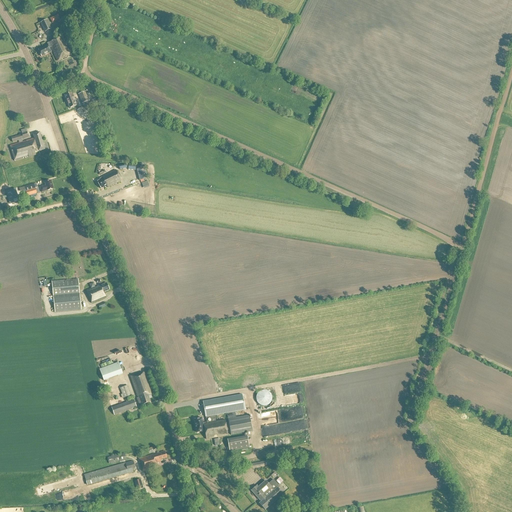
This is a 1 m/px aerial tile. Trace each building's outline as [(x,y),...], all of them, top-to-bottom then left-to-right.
[(60,20),(58,15),(50,19),(52,24),(60,20)] [(45,33),(51,30),(47,20),(40,23),(45,33)] [(51,48),(57,62),(71,55),(68,49),(67,49),(65,45),(66,44),(62,37),(49,43),(50,45),(51,48)] [(45,55),(51,52),(49,48),(51,48),(50,45),(41,49),(42,49),(38,51),(40,53),(39,54),(40,56),(41,56),(45,55)] [(86,93),(86,92),(78,95),(82,104),(89,101),(92,100),(89,93),(86,93)] [(69,109),(76,106),(73,98),(74,98),(72,93),(65,95),(69,109)] [(18,141),(19,144),(10,146),(13,157),(15,162),(29,158),(36,156),(35,153),(38,152),(45,150),(39,133),(33,135),(34,139),(23,142),(22,140),(29,138),(26,129),(21,131),(22,135),(11,138),(13,143),(18,141)] [(143,168),(137,170),(139,180),(146,178),(143,168)] [(108,188),(121,181),(116,170),(101,178),(102,179),(100,180),(100,181),(97,182),(101,189),(105,187),(105,188),(107,187),(108,188)] [(51,181),(44,183),(45,186),(40,187),(42,193),(47,191),(53,189),(51,181)] [(34,184),(24,187),(27,197),(37,194),(34,184)] [(19,201),(15,189),(6,192),(9,204),(19,201)] [(55,312),(81,310),(78,279),(52,281),(55,312)] [(106,283),(95,287),(86,291),(91,304),(106,298),(104,293),(110,291),(106,283)] [(104,381),(122,374),(118,363),(99,369),(104,381)] [(148,396),(153,395),(145,373),(140,374),(140,373),(130,377),(136,395),(137,395),(138,398),(137,399),(139,406),(150,403),(148,396)] [(122,399),(131,395),(128,386),(120,388),(122,394),(121,395),(122,399)] [(256,397),(256,398),(256,400),(256,401),(257,402),(257,403),(258,403),(258,404),(259,405),(260,405),(261,406),(262,406),(263,406),(264,406),(265,406),(267,406),(268,405),(269,404),(270,403),(271,403),(271,402),(272,401),(272,400),(272,398),(272,397),(272,396),(271,395),(271,394),(270,393),(269,393),(268,392),(268,391),(267,391),(265,391),(264,390),(263,390),(262,391),(261,391),(260,391),(259,392),(258,393),(257,394),(257,395),(256,396),(256,397)] [(216,421),(215,416),(227,414),(228,423),(226,423),(227,430),(230,430),(231,435),(251,432),(248,415),(236,417),(235,412),(245,411),(242,395),(203,402),(207,423),(203,424),(203,420),(195,422),(197,435),(205,434),(206,440),(228,436),(225,420),(216,421)] [(114,415),(137,408),(134,400),(111,408),(114,415)] [(248,448),(246,437),(227,440),(229,452),(248,448)] [(160,460),(166,458),(165,451),(157,454),(154,455),(154,454),(139,459),(142,471),(158,467),(157,462),(160,461),(160,460)] [(109,464),(126,460),(125,454),(107,458),(109,464)] [(133,473),(132,469),(135,468),(133,461),(84,475),(86,482),(87,486),(133,473)] [(265,481),(258,488),(256,486),(251,491),(261,502),(259,504),(265,510),(282,494),(278,489),(280,487),(273,480),(268,484),(265,481)]
